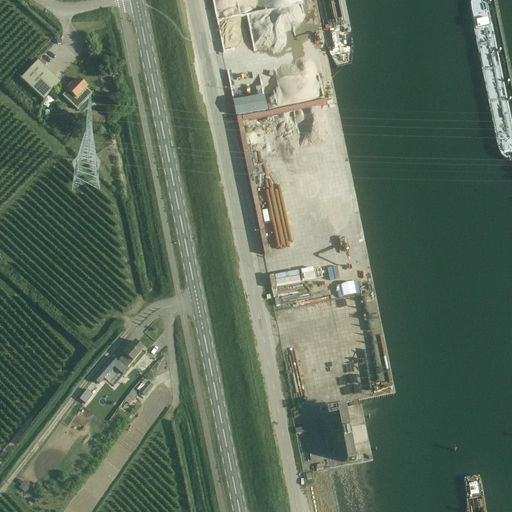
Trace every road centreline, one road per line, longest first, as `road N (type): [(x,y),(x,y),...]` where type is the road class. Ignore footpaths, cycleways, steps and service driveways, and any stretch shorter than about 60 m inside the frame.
road 1 (unclassified): [(296,511),(192,0)]
road 2 (tertiary): [(239,511),(136,0)]
